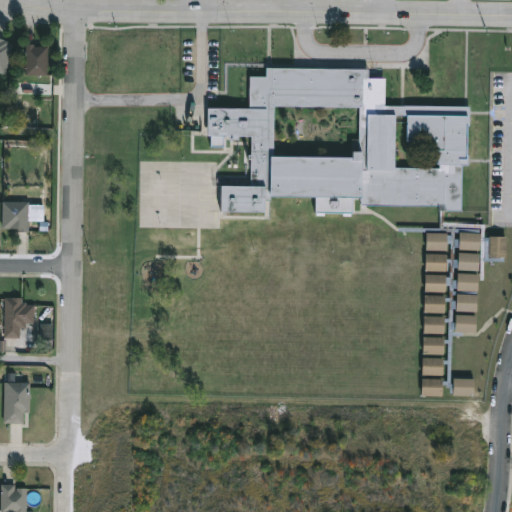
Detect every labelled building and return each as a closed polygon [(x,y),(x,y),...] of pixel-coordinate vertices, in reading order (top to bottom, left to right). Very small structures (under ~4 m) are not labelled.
[(12,43),(5,73),(0,71),(0,36),(4,37),(4,38),(7,39),(7,42),(12,43)] [(48,45),(48,74),(25,73),(26,57),(21,57),(21,50),(26,50),(26,42),(35,43),(35,45),(48,45)] [(386,77),(385,104),(470,105),(470,125),(467,125),(467,153),(469,153),(469,164),(463,164),(462,210),(445,209),(444,222),(486,223),(485,279),(480,279),(482,225),(444,224),(444,227),(480,228),(481,231),(480,249),(459,248),(460,246),(456,246),(456,248),(455,248),(455,258),(459,258),(459,251),(480,251),(479,269),(458,269),(458,266),(455,266),(455,269),(454,269),(453,279),(458,279),(458,272),(479,272),(479,289),(457,289),(458,287),(454,287),(454,290),(478,290),(477,310),(456,310),(457,307),(453,307),(453,321),(456,321),(456,314),(477,314),(477,331),(464,331),(464,335),(460,334),(461,339),(471,340),(471,359),(470,359),(469,370),(455,370),(455,337),(457,337),(457,334),(452,334),(451,382),(454,382),(454,377),(475,377),(474,395),(453,395),(453,392),(450,392),(451,386),(448,386),(448,384),(443,383),(443,395),(422,394),(422,377),(443,378),(443,380),(448,380),(448,362),(444,362),(444,374),(423,374),(423,356),(443,357),(443,359),(449,359),(449,341),(444,341),(444,353),(423,352),(424,335),(444,336),(444,338),(449,338),(449,320),(445,320),(445,332),(424,332),(424,314),(445,315),(445,317),(449,317),(450,300),(445,300),(445,311),(424,311),(425,293),(445,294),(445,296),(450,297),(450,284),(446,284),(446,290),(425,290),(426,273),(446,273),(446,276),(451,276),(451,261),(447,261),(447,270),(426,269),(426,252),(447,253),(447,257),(451,258),(451,242),(447,242),(447,249),(426,249),(427,231),(453,233),(452,231),(447,230),(399,230),(399,225),(440,227),(442,209),(440,209),(440,205),(361,203),(361,196),(271,195),(271,199),(265,199),(265,210),(220,209),(220,184),(251,184),(252,134),(239,134),(239,138),(229,138),(229,134),(207,134),(208,106),(249,106),(250,75),(266,75),(266,66),(369,67),(369,76),(386,77)] [(20,231),(19,231),(19,227),(2,227),(2,201),(28,201),(28,231),(20,231)] [(508,236),(507,257),(489,256),(490,235),(508,236)] [(506,262),(505,283),(488,282),(489,261),(506,262)] [(22,298),(22,301),(26,301),(26,304),(34,304),(34,322),(26,322),(25,327),(19,327),(19,337),(3,337),(4,296),(22,296),(22,298)] [(11,422),(4,422),(4,381),(29,381),(29,411),(24,411),(24,422),(11,422)] [(15,489),(16,489),(16,487),(27,487),(26,511),(15,511),(0,511),(1,483),(15,484),(15,489)]
